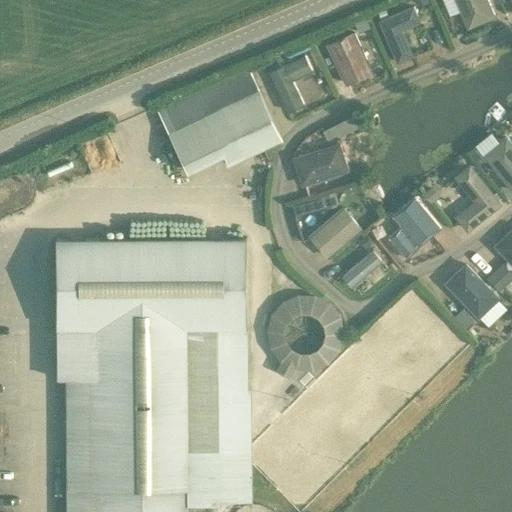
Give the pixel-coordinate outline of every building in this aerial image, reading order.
[(455,0),(468,28),(496,16),(489,0),(455,0)] [(398,63),(414,56),(403,30),(422,22),(414,5),(379,20),(398,63)] [(346,85),(374,72),(355,31),(327,44),(346,85)] [(292,81),(311,72),(304,56),(271,72),(290,112),(304,105),(292,81)] [(261,92),(168,135),(185,171),(222,154),(226,163),(282,136),(261,92)] [(511,141),(507,136),(483,155),(511,189),(511,141)] [(303,186),(349,170),(340,141),(293,157),(303,186)] [(503,204),(470,163),(454,176),(473,201),(455,215),(468,232),(503,204)] [(326,208),(338,204),(336,194),(324,198),(326,208)] [(415,197),(394,215),(420,246),(441,228),(415,197)] [(312,207),(321,207),(321,200),(294,200),(294,217),(312,217),(312,207)] [(344,205),(309,234),(329,258),(364,229),(344,205)] [(406,256),(416,247),(400,227),(390,236),(406,256)] [(511,228),(494,246),(511,264),(511,228)] [(247,238),(55,240),(56,353),(56,380),(65,380),(66,511),(188,511),(188,505),(250,504),(248,353),(248,328),(247,238)] [(373,251),(344,275),(353,286),(382,261),(373,251)] [(479,319),(501,297),(466,262),(444,283),(479,319)] [(486,277),(499,290),(511,276),(511,272),(500,262),(486,277)] [(283,286),(260,348),(280,356),(275,370),(291,376),(297,360),(327,371),(349,311),(283,286)]
